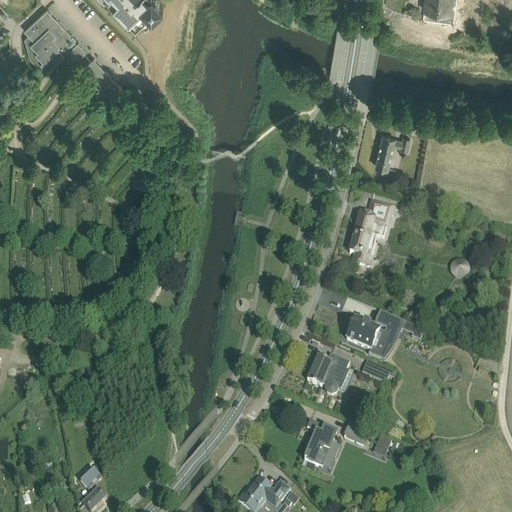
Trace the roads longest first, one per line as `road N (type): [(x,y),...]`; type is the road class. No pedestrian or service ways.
road 1 (tertiary): [(227,423),(264,362),(317,226),(361,0)]
road 2 (residential): [(227,423),(247,421),(289,347),(362,108)]
road 3 (residential): [(362,108),(511,127)]
road 4 (track): [(511,307),(499,408),(511,451)]
